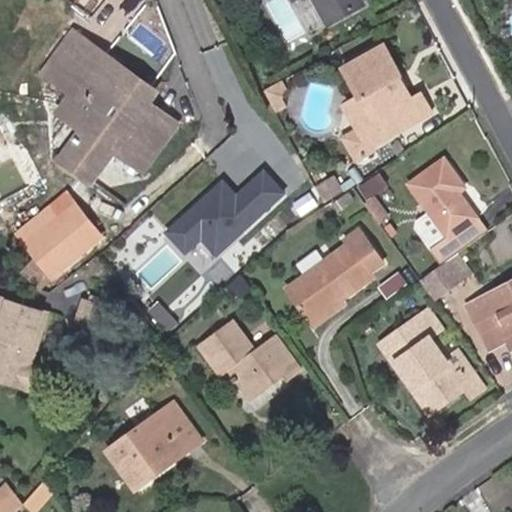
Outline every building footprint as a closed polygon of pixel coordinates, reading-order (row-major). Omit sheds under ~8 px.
[(305,0),(316,19),(351,0),(305,0)] [(167,113),(137,91),(129,84),(124,91),(112,81),(118,73),(92,56),(98,47),(65,25),(37,67),(66,88),(60,97),(85,116),(78,125),(59,153),(86,173),(108,141),(135,160),(167,113)] [(372,149),(433,112),(422,95),(414,101),(406,88),(401,85),(394,72),(400,68),(387,46),(344,72),(359,98),(347,106),(351,113),(350,121),(355,129),(363,133),(372,149)] [(129,84),(137,91),(145,80),(98,47),(92,56),(118,73),(112,81),(124,91),(129,84)] [(401,85),(406,88),(410,85),(400,68),(394,72),(401,85)] [(289,90),(282,79),(264,90),(275,112),(286,107),(282,98),(283,93),(289,90)] [(54,106),(78,125),(85,116),(60,97),(54,106)] [(342,108),(350,121),(351,113),(347,106),(342,108)] [(300,111),(307,125),(308,117),(304,109),(300,111)] [(357,157),(372,149),(363,133),(355,129),(345,135),(357,157)] [(412,179),(450,231),(429,248),(438,261),(446,255),(489,224),(468,194),(463,197),(457,189),(462,186),(467,182),(445,153),(412,179)] [(223,179),(163,233),(184,256),(202,240),(219,259),(290,195),(267,169),(237,195),(223,179)] [(316,185),(324,203),(343,192),(335,175),(316,185)] [(468,194),(462,186),(457,189),(463,197),(468,194)] [(28,239),(58,277),(113,235),(84,196),(28,239)] [(339,295),(342,299),(376,274),(373,270),(389,259),(364,225),(348,238),(351,241),(289,287),(311,317),(339,295)] [(438,261),(419,274),(433,293),(459,273),(446,255),(438,261)] [(489,341),(505,333),(511,329),(511,278),(468,300),(489,341)] [(112,295),(81,291),(77,317),(108,322),(112,295)] [(48,302),(0,294),(0,318),(3,319),(0,335),(0,374),(34,380),(48,302)] [(345,303),(342,299),(339,295),(311,317),(316,324),(345,303)] [(252,400),(285,375),(289,380),(303,368),(276,333),(255,350),(232,320),(201,344),(223,373),(229,370),(234,375),(231,379),(234,383),(238,381),(252,400)] [(414,378),(434,406),(465,385),(472,393),(486,383),(465,352),(453,361),(431,331),(397,354),(414,378)] [(430,409),(434,406),(414,378),(409,382),(430,409)] [(160,414),(142,428),(152,442),(170,429),(160,414)] [(152,442),(142,428),(111,451),(138,489),(152,479),(147,473),(182,446),(170,429),(152,442)] [(147,473),(152,479),(187,453),(182,446),(147,473)] [(48,481),(26,504),(35,511),(55,490),(48,481)] [(0,511),(18,511),(23,507),(15,495),(0,511)]
